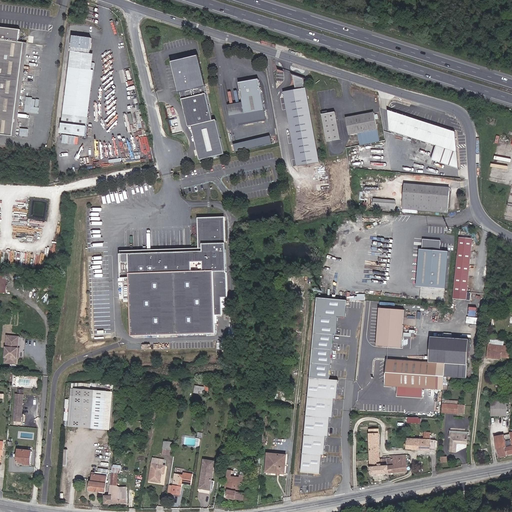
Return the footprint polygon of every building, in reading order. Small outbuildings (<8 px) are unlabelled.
[(0,134),(15,136),(27,44),(23,43),(24,31),(0,28),(0,134)] [(96,39),(76,36),(63,133),(89,138),(97,71),(95,71),(97,55),(93,54),(96,39)] [(213,121),(201,65),(187,58),(181,59),(175,64),(174,69),(188,126),(191,125),(199,159),(224,153),(217,120),(213,121)] [(267,113),(262,83),(242,86),(245,106),(247,116),(267,113)] [(309,89),(286,93),(299,166),(321,162),(309,89)] [(247,116),(245,106),(225,109),(227,120),(247,116)] [(459,132),(392,111),(393,132),(439,147),(435,160),(462,169),(459,132)] [(338,113),(324,115),(329,143),(343,140),(338,113)] [(376,113),(349,117),(351,137),(380,131),(376,113)] [(272,136),(235,144),(236,152),(274,144),(272,136)] [(453,187),(406,184),(405,209),(451,212),(453,187)] [(396,211),(397,200),(374,198),(373,209),(396,211)] [(227,218),(200,218),(202,248),(123,252),(124,279),(133,279),(135,336),(219,334),(219,316),(226,316),(224,299),(231,298),(227,218)] [(441,245),(423,243),(422,253),(420,253),(416,291),(445,293),(448,256),(440,255),(441,245)] [(468,306),(473,244),(460,243),(455,305),(468,306)] [(407,311),(383,308),(380,345),(405,348),(407,311)] [(469,369),(471,339),(431,335),(429,359),(428,359),(428,357),(424,356),(424,359),(401,357),(396,357),(395,379),(394,384),(402,385),(407,385),(406,395),(425,396),(426,387),(445,388),(447,367),(469,369)] [(18,352),(18,348),(19,342),(17,342),(17,336),(8,336),(5,363),(17,364),(17,359),(18,359),(20,358),(20,353),(19,352),(18,352)] [(511,354),(511,346),(491,344),(489,358),(503,361),(503,358),(511,359),(511,354)] [(310,376),(302,471),(320,473),(322,454),(324,454),(326,435),(329,436),(330,417),(333,417),(334,398),(337,398),(338,379),(310,376)] [(394,384),(395,379),(384,379),(383,388),(392,389),(392,387),(395,387),(395,389),(402,389),(402,385),(394,384)] [(108,430),(111,393),(94,391),(94,385),(86,385),(76,385),(73,428),(108,430)] [(503,406),(511,405),(510,391),(502,392),(503,406)] [(497,407),(503,406),(502,392),(495,393),(497,407)] [(26,395),(18,394),(15,421),(24,422),(26,395)] [(468,405),(445,404),(444,414),(467,416),(468,405)] [(470,431),(452,429),(451,439),(452,439),(451,453),(458,453),(459,444),(469,445),(470,431)] [(426,439),(409,439),(409,449),(433,451),(433,432),(426,432),(426,439)] [(511,432),(493,436),(497,450),(498,459),(511,455),(511,432)] [(35,451),(20,450),(19,463),(26,464),(26,466),(34,466),(35,451)] [(390,466),(373,467),(373,475),(409,472),(407,454),(391,455),(391,458),(383,459),(383,464),(390,462),(390,466)] [(287,456),(267,455),(266,471),(273,472),(273,474),(277,475),(278,475),(278,474),(280,474),(280,475),(285,475),(287,456)] [(166,460),(155,458),(151,483),(162,485),(164,474),(167,475),(168,467),(166,466),(166,460)] [(199,489),(209,490),(212,466),(203,465),(202,465),(199,489)] [(110,476),(94,473),(92,492),(108,494),(110,476)] [(185,475),(176,474),(174,494),(183,496),(185,484),(194,486),(195,474),(185,473),(185,475)] [(237,490),(241,490),(243,477),(227,475),(227,477),(238,478),(237,490)] [(238,478),(227,477),(226,485),(224,485),(224,488),(228,489),(227,497),(251,500),(252,492),(241,490),(237,490),(238,478)] [(122,491),(113,491),(113,497),(108,497),(107,505),(130,504),(130,488),(122,487),(122,491)]
